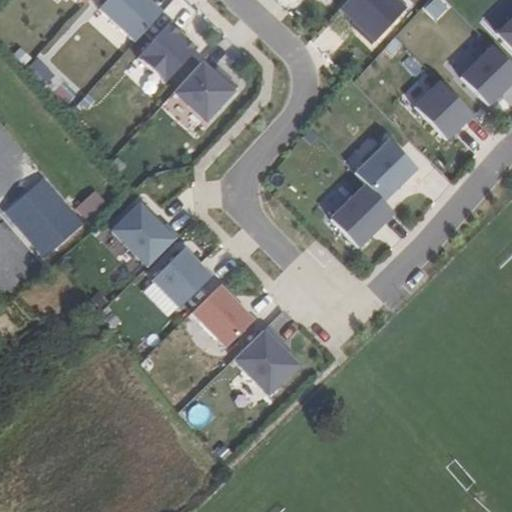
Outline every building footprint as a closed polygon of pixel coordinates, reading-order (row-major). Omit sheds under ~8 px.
[(146,0),(103,0),(95,9),(131,42),(159,12),(146,0)] [(277,0),(287,10),(297,0),(277,0)] [(395,0),(346,0),(339,9),(372,39),(402,6),(395,0)] [(435,22),(449,8),(441,0),(430,0),(422,8),(435,22)] [(511,13),(495,31),(511,47),(511,13)] [(332,15),(312,44),(331,57),(351,28),(332,15)] [(134,55),(165,83),(196,49),(166,21),(134,55)] [(511,71),(487,48),(457,79),(487,107),(511,80),(511,71)] [(37,58),(23,71),(39,89),(53,76),(37,58)] [(201,62),(173,94),(205,121),(232,89),(201,62)] [(440,87),(415,113),(444,140),(469,114),(440,87)] [(387,141),(354,173),(367,186),(381,201),(414,169),(387,141)] [(323,220),(352,187),(342,178),(336,185),(323,173),(299,199),(323,220)] [(5,212),(45,259),(83,227),(43,180),(5,212)] [(392,214),(367,186),(332,218),(357,246),(392,214)] [(135,203),(109,231),(144,265),(171,236),(135,203)] [(174,245),(143,276),(174,306),(205,275),(174,245)] [(216,285),(188,315),(222,346),(250,316),(216,285)] [(261,327),(230,361),(270,399),(302,366),(261,327)] [(184,417),(198,429),(211,413),(197,401),(184,417)]
